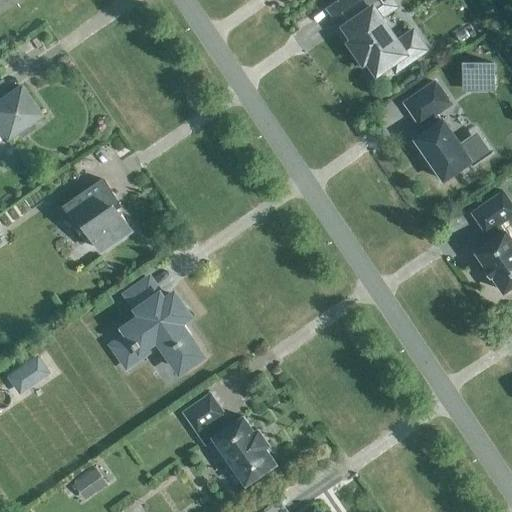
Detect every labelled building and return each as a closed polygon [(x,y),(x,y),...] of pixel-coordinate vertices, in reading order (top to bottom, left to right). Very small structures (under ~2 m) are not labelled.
[(391,0),(343,0),(332,8),(354,40),(350,43),(354,49),(355,47),(362,56),(360,58),(363,63),(367,60),(377,74),(391,64),(396,71),(426,51),(413,32),(398,43),(378,13),(393,2),(391,0)] [(20,72),(49,55),(40,39),(10,56),(20,72)] [(492,62),(464,62),(464,87),(474,87),(480,77),(492,77),(492,62)] [(40,114),(20,85),(9,93),(0,79),(0,126),(7,137),(16,130),(21,137),(35,127),(30,120),(40,114)] [(437,82),(407,103),(421,124),(422,123),(428,131),(417,139),(445,179),(472,161),(476,166),(492,154),(473,137),(461,145),(444,120),(440,123),(434,115),(451,103),(437,82)] [(66,206),(87,236),(91,233),(103,250),(133,230),(111,198),(116,195),(105,180),(66,206)] [(511,238),(507,231),(506,232),(501,224),(511,216),(511,202),(504,191),(473,212),(487,234),(491,231),(496,238),(477,252),(488,266),(485,268),(491,278),(494,276),(504,291),(511,286),(511,238)] [(27,213),(20,202),(0,216),(0,222),(5,229),(27,213)] [(166,298),(150,274),(121,294),(132,308),(132,309),(136,316),(119,328),(104,338),(123,366),(138,356),(156,343),(178,376),(207,356),(185,324),(194,318),(176,291),(166,298)] [(208,428),(247,484),(276,463),(266,448),(269,445),(259,430),(255,433),(244,417),(230,427),(223,417),(226,415),(211,393),(184,412),(199,434),(208,428)] [(107,484),(96,468),(73,485),(85,501),(107,484)] [(289,511),(281,500),(263,511),(289,511)]
